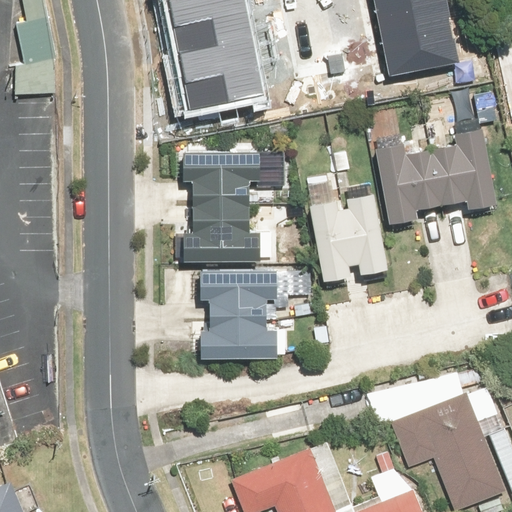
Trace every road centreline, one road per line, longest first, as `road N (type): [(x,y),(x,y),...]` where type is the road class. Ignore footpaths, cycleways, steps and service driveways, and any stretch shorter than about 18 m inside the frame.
road 1 (unclassified): [(90,0),(112,114),(111,402),(140,511)]
road 2 (unknown): [(111,402),(343,362),(418,339),(438,323),(452,246)]
road 3 (unknown): [(105,79),(232,59)]
